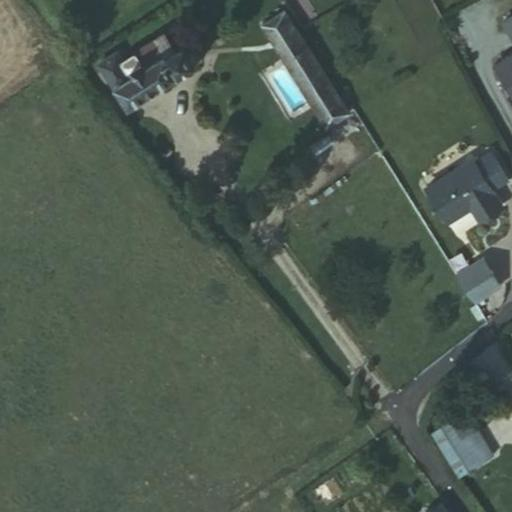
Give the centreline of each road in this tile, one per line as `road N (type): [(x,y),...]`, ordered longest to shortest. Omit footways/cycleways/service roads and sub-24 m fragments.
road 1 (residential): [(458,511),(406,440),(396,410),(422,377),(511,313)]
road 2 (unknown): [(396,410),(258,224)]
